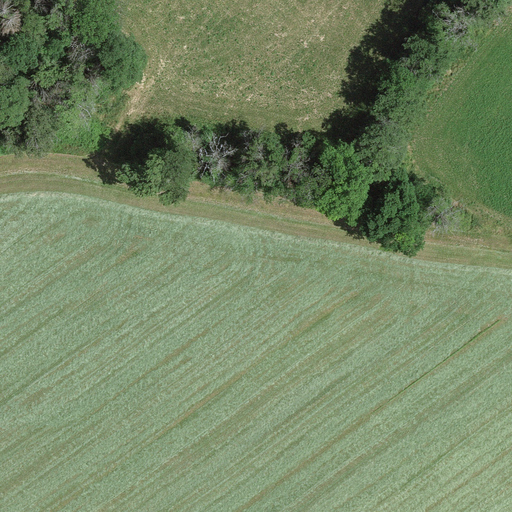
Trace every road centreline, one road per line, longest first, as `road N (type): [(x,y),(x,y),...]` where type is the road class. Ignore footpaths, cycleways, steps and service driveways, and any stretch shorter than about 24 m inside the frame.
road 1 (track): [(0,80),(112,114),(511,207)]
road 2 (track): [(0,169),(104,159),(117,137),(112,114)]
